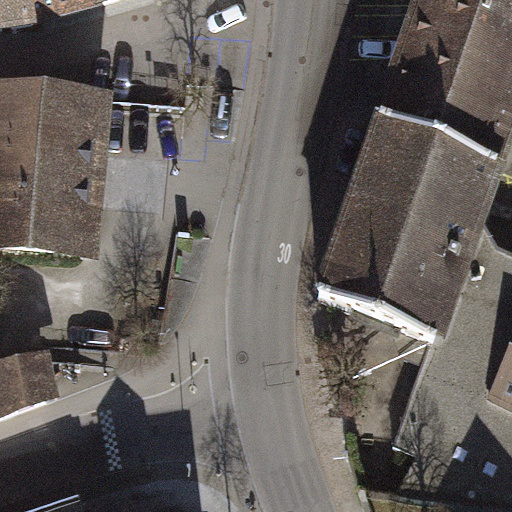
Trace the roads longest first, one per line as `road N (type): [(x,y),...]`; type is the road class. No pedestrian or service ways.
road 1 (unknown): [(295,162),(188,172),(127,282),(88,304),(10,320)]
road 2 (tertiary): [(309,90),(269,294),(274,391)]
road 3 (tertiary): [(0,475),(274,391)]
road 4 (residential): [(309,90),(391,101),(501,140)]
road 5 (tertiary): [(274,391),(307,511)]
